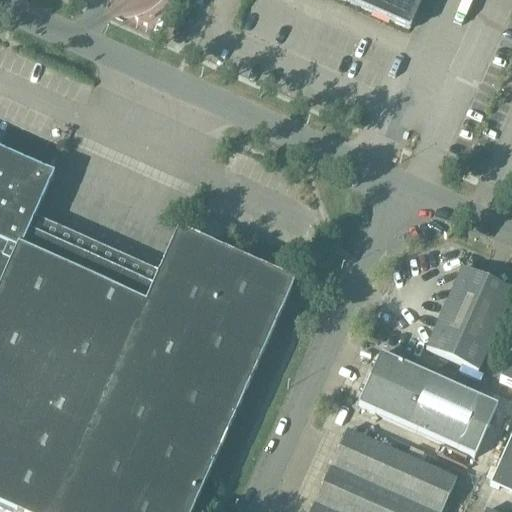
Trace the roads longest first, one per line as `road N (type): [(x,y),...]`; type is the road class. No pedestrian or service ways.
road 1 (unclassified): [(394,190),(0,5)]
road 2 (unclassified): [(257,511),(394,190)]
road 3 (unclassified): [(511,236),(394,190)]
